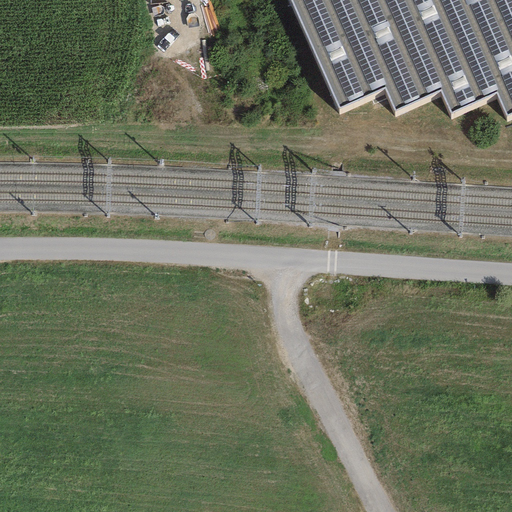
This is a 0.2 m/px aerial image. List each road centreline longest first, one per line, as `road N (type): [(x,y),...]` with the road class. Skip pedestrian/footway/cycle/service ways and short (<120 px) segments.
road 1 (unclassified): [(269,260),(378,511)]
road 2 (unclassified): [(269,260),(0,248)]
road 3 (unclassified): [(511,275),(269,260)]
